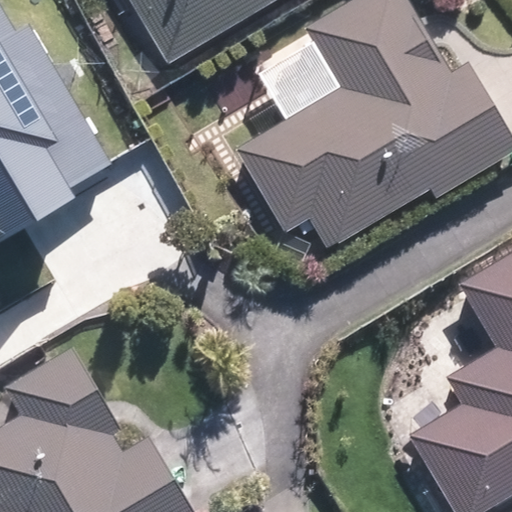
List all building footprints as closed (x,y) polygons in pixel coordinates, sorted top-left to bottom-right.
[(140,0),(179,59),(269,0),(140,0)] [(325,221),(336,240),(435,180),(445,197),(511,156),(511,106),(476,47),(457,59),(420,0),(341,0),(308,20),(341,75),(238,138),(298,238),(325,221)] [(0,205),(34,187),(74,259),(188,197),(91,18),(0,67),(0,205)] [(422,423),(471,511),(485,511),(511,497),(511,251),(468,276),(506,344),(449,376),(462,400),(422,423)] [(0,511),(207,511),(209,511),(158,428),(141,438),(82,342),(8,388),(23,413),(0,427),(0,511)]
